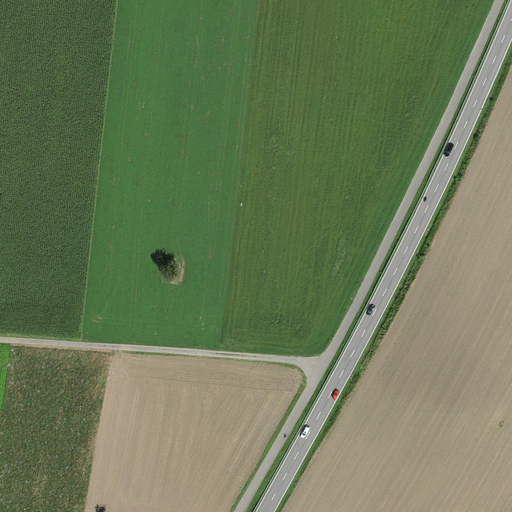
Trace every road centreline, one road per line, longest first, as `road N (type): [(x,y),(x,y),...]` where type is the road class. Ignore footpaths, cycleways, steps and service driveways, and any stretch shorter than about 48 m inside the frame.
road 1 (track): [(500,0),(409,199),(237,511)]
road 2 (secondary): [(511,18),(412,236),(263,511)]
road 3 (track): [(0,339),(322,366)]
